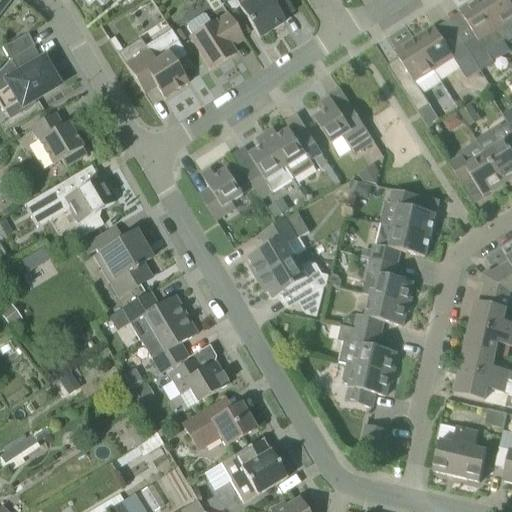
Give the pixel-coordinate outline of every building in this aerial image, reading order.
[(0,0),(0,9),(5,4),(5,5),(9,0),(0,0)] [(234,0),(239,8),(259,39),(284,23),(278,15),(289,8),(284,0),(234,0)] [(499,31),(479,0),(477,0),(459,12),(475,37),(463,45),(463,44),(462,44),(480,72),(493,64),(486,53),(505,41),(499,31)] [(511,7),(507,0),(479,0),(499,31),(511,22),(511,7)] [(236,12),(229,16),(241,37),(248,33),(236,12)] [(229,16),(228,15),(211,26),(206,17),(202,16),(188,25),(188,28),(194,37),(190,39),(210,71),(234,55),(230,48),(243,40),(241,37),(229,16)] [(450,53),(436,30),(434,28),(414,40),(435,72),(454,59),(467,80),(480,72),(462,44),(462,45),(462,46),(450,53)] [(9,62),(11,61),(34,48),(27,35),(2,49),(9,62)] [(140,40),(118,54),(117,55),(144,96),(156,88),(164,100),(187,85),(167,55),(155,63),(140,40)] [(442,83),(435,72),(414,40),(394,53),(411,80),(400,87),(418,114),(430,106),(423,95),(442,83)] [(11,61),(9,62),(0,71),(0,109),(2,113),(29,97),(33,103),(58,87),(55,82),(59,80),(49,63),(46,65),(42,60),(18,74),(11,61)] [(354,157),(375,144),(350,105),(339,112),(330,99),(321,105),(326,113),(314,120),(331,146),(342,138),(354,157)] [(471,106),(459,114),(466,125),(478,117),(471,106)] [(54,115),(30,129),(52,167),(61,161),(65,169),(86,156),(67,124),(61,128),(54,115)] [(508,125),(477,144),(504,185),(511,179),(511,131),(509,127),(508,125)] [(274,130),(265,136),(293,180),(314,167),(311,162),(322,155),(309,135),(297,142),(290,131),(278,138),(274,130)] [(266,183),(273,194),(293,180),(265,136),(256,141),(261,149),(249,157),(257,168),(245,176),(250,183),(254,190),(266,183)] [(483,198),(504,185),(477,144),(476,143),(459,153),(462,157),(448,165),(463,188),(473,181),(483,198)] [(322,155),(314,160),(321,172),(325,169),(329,166),(322,155)] [(374,164),(358,175),(363,183),(376,186),(379,172),(374,164)] [(244,197),(239,190),(227,171),(216,178),(211,170),(201,176),(210,190),(199,197),(216,223),(236,210),(232,204),(244,197)] [(69,210),(77,225),(84,237),(102,226),(98,219),(100,212),(114,204),(100,179),(80,191),(72,179),(32,202),(40,216),(59,205),(64,213),(69,210)] [(386,203),(380,226),(430,237),(435,216),(415,211),(418,198),(393,192),(390,204),(386,203)] [(282,200),(266,210),(273,221),(289,211),(282,200)] [(260,237),(267,248),(249,259),(253,266),(250,268),(257,280),(295,258),(288,246),(309,234),(298,215),(260,237)] [(4,221),(0,223),(0,241),(12,234),(4,221)] [(380,226),(376,247),(374,247),(373,252),(371,260),(371,261),(397,266),(400,253),(425,259),(430,237),(380,226)] [(98,255),(93,258),(101,270),(102,273),(111,268),(126,294),(151,279),(143,264),(151,259),(141,241),(136,233),(123,240),(98,255)] [(90,242),(81,248),(85,255),(86,257),(96,252),(90,242)] [(81,248),(74,252),(78,259),(85,255),(81,248)] [(364,249),(362,258),(371,260),(373,252),(364,249)] [(295,288),(304,302),(324,289),(326,288),(329,278),(322,276),(316,266),(310,265),(301,269),(295,258),(257,280),(266,295),(269,294),(274,301),(277,299),(295,288)] [(362,296),(371,297),(409,306),(411,299),(409,299),(413,284),(393,279),(397,266),(371,261),(362,296)] [(490,271),(482,275),(510,295),(511,293),(511,268),(509,264),(492,274),(490,271)] [(506,311),(510,295),(482,275),(480,284),(484,285),(480,304),(506,311)] [(339,277),(333,276),(330,286),(341,289),(342,282),(339,277)] [(304,302),(299,304),(306,316),(317,320),(324,289),(304,302)] [(128,326),(139,344),(141,343),(185,317),(174,298),(157,308),(149,294),(122,310),(131,325),(128,326)] [(357,318),(354,330),(380,336),(383,324),(402,328),(406,313),(408,314),(409,306),(371,297),(366,318),(358,317),(357,318)] [(22,321),(6,300),(0,304),(0,315),(11,330),(22,321)] [(470,327),(511,336),(511,325),(504,323),(506,311),(480,304),(476,304),(470,327)] [(344,319),(342,328),(354,330),(357,318),(350,316),(344,319)] [(141,343),(160,376),(188,359),(180,346),(196,336),(185,317),(141,343)] [(339,364),(346,366),(393,376),(395,369),(392,369),(396,354),(377,349),(380,336),(354,330),(342,328),(341,327),(338,342),(344,343),(339,364)] [(498,345),(511,348),(511,336),(470,327),(465,350),(496,357),(498,345)] [(493,369),(496,357),(465,350),(459,373),(507,384),(509,373),(493,369)] [(194,360),(168,376),(180,397),(189,391),(197,405),(228,386),(215,363),(201,372),(194,360)] [(345,385),(350,386),(346,404),(371,410),(375,396),(386,398),(389,383),(391,384),(393,376),(346,366),(343,382),(345,385)] [(70,373),(58,380),(67,393),(78,385),(70,373)] [(454,396),(507,408),(509,396),(511,396),(511,385),(459,373),(454,396)] [(146,384),(133,392),(142,406),(154,399),(148,389),(146,384)] [(41,401),(37,404),(41,410),(45,407),(41,401)] [(330,401),(320,407),(328,419),(337,413),(330,401)] [(217,420),(210,409),(182,425),(197,452),(219,439),(225,448),(254,431),(240,406),(217,420)] [(488,410),(484,426),(486,426),(501,430),(501,429),(503,430),(507,416),(488,410)] [(148,443),(157,437),(150,426),(141,432),(147,442),(148,443)] [(367,427),(361,453),(380,458),(387,432),(367,427)] [(456,429),(452,445),(440,443),(433,473),(480,484),(487,454),(475,451),(478,434),(456,429)] [(141,432),(131,438),(137,448),(147,442),(141,432)] [(0,457),(0,459),(9,473),(24,463),(21,460),(39,448),(31,436),(0,457)] [(137,448),(137,449),(143,458),(162,445),(157,437),(148,443),(147,442),(137,448)] [(219,465),(243,505),(286,480),(272,457),(266,461),(260,460),(252,446),(219,465)] [(511,485),(511,453),(510,453),(502,483),(511,485)] [(35,488),(8,508),(10,511),(31,511),(45,502),(35,488)] [(145,511),(135,496),(121,506),(125,511),(145,511)] [(270,511),(304,511),(298,501),(285,509),(283,504),(270,511)]
